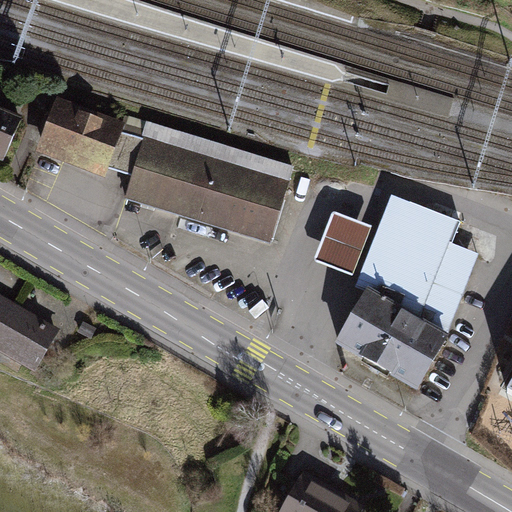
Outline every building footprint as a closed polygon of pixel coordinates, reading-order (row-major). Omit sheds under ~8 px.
[(30,104),(0,91),(0,163),(6,166),(30,104)] [(145,133),(53,101),(37,144),(130,177),(123,197),(270,248),(296,172),(149,121),(145,133)] [(462,214),(437,206),(434,214),(393,199),(359,286),(372,295),(337,345),(432,382),(458,336),(449,333),(483,259),(452,247),(461,224),(456,222),(462,214)] [(371,231),(334,216),(314,265),(352,280),(371,231)] [(0,330),(16,305),(0,295),(0,330)] [(61,331),(16,305),(0,330),(0,356),(35,377),(61,331)] [(365,511),(368,508),(301,470),(277,511),(365,511)]
